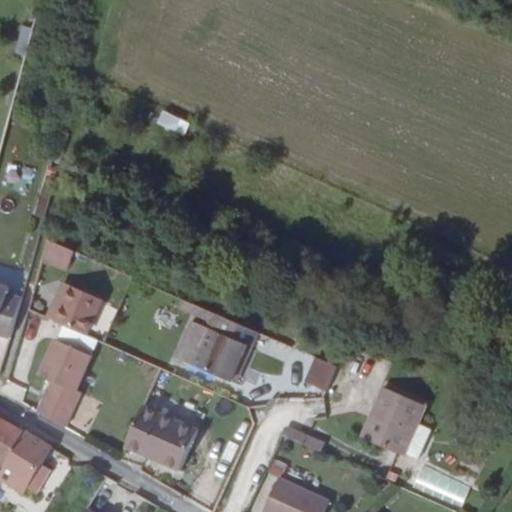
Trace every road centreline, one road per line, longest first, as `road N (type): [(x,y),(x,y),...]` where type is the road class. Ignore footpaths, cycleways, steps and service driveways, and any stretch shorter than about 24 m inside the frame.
road 1 (residential): [(186,511),(0,404)]
road 2 (unknown): [(315,411),(278,421),(236,511)]
